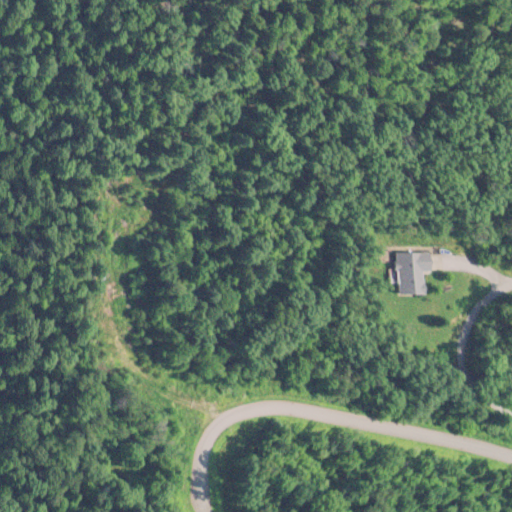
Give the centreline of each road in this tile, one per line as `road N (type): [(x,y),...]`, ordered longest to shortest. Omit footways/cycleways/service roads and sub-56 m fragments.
road 1 (residential): [(511,449),(303,408),(232,411),(197,446),(192,469),(201,511)]
road 2 (residential): [(511,270),(465,292),(448,345),(448,363),(511,417)]
